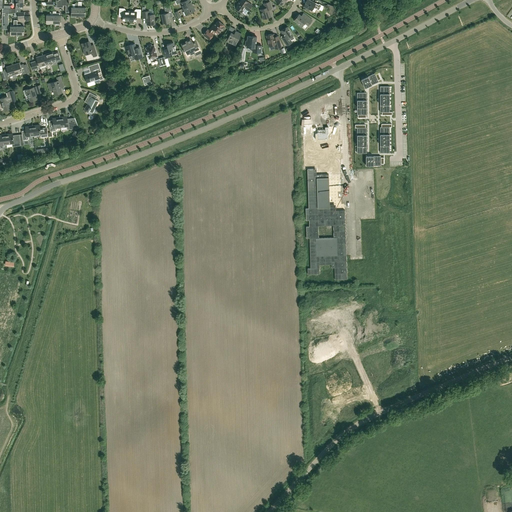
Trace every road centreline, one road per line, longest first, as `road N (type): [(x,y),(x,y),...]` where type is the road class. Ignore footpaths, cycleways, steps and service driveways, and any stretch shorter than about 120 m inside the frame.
road 1 (unclassified): [(21,199),(181,138),(391,42)]
road 2 (unclassified): [(269,511),(351,427),(511,357)]
road 3 (residential): [(0,123),(75,96),(59,34)]
road 4 (residential): [(92,20),(154,34),(210,13)]
